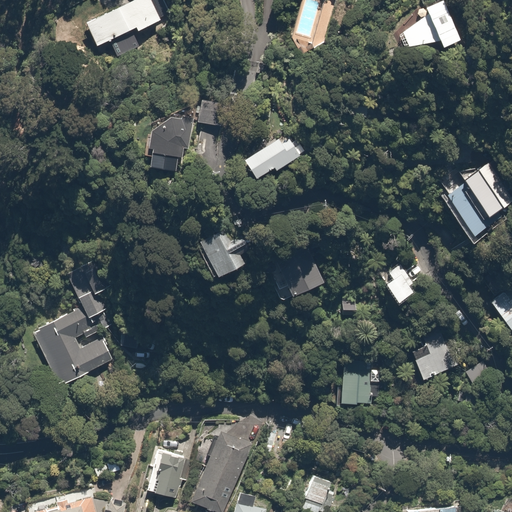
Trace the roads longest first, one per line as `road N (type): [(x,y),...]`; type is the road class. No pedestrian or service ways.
road 1 (residential): [(511,369),(399,219),(330,196),(246,213),(234,202),(223,176),(247,69),(246,0)]
road 2 (residential): [(0,454),(192,405),(254,408),(414,449)]
